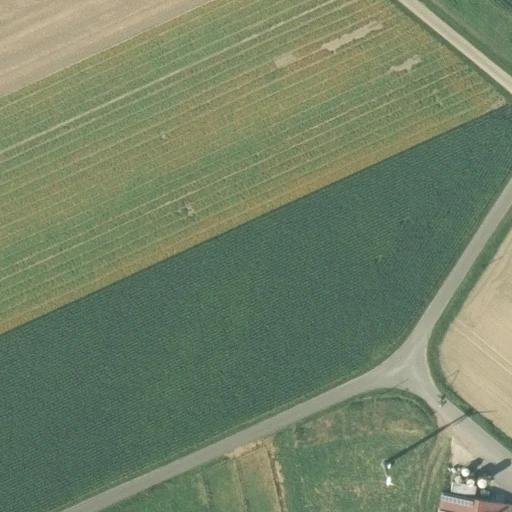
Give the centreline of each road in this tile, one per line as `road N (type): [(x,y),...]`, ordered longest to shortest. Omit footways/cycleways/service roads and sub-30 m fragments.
road 1 (unclassified): [(394,361),(80,511)]
road 2 (unclassified): [(511,188),(394,361)]
road 3 (unclassified): [(394,361),(511,463)]
